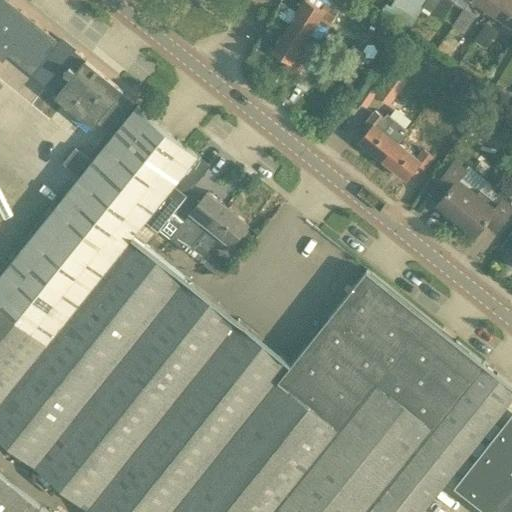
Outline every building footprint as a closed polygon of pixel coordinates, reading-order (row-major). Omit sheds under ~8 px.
[(83,119),(111,84),(6,0),(0,0),(0,59),(3,62),(8,55),(48,87),(47,87),(57,95),(56,96),(83,119)] [(356,0),(326,0),(321,8),(309,0),(304,0),(289,24),(309,37),(311,34),(320,40),(339,11),(337,10),(339,6),(376,30),(384,18),(356,0)] [(394,0),(387,13),(385,16),(387,18),(405,29),(407,30),(408,30),(424,6),(427,0),(394,0)] [(427,0),(424,6),(443,19),(453,3),(455,0),(427,0)] [(474,0),(482,5),(493,13),(501,0),(474,0)] [(511,0),(501,0),(493,13),(511,25),(511,0)] [(464,7),(452,25),(465,34),(477,15),(464,7)] [(485,47),(498,29),(487,21),(475,39),(485,47)] [(309,37),(289,24),(273,51),(289,61),(286,66),(299,74),(293,82),(306,91),(319,72),(306,63),(311,55),(301,49),(309,37)] [(367,74),(349,63),(343,74),(360,84),(367,74)] [(371,79),(356,100),(368,108),(376,96),(390,106),(408,79),(394,69),(382,87),(371,79)] [(111,84),(83,119),(93,127),(96,123),(110,134),(135,104),(111,84)] [(0,274),(0,401),(134,236),(137,232),(205,148),(143,97),(136,105),(0,274)] [(504,116),(482,102),(477,109),(500,123),(504,116)] [(365,123),(370,127),(359,141),(374,153),(373,155),(373,159),(376,161),(380,161),(382,158),(384,160),(398,143),(379,128),(387,118),(374,109),(365,123)] [(460,134),(442,123),(436,133),(454,143),(460,134)] [(416,158),(398,143),(384,160),(408,179),(419,165),(424,169),(434,157),(424,149),(416,158)] [(75,148),(63,164),(78,175),(90,159),(75,148)] [(437,203),(456,219),(478,192),(490,180),(472,164),(470,168),(455,157),(435,183),(445,192),(437,203)] [(148,221),(160,231),(174,215),(206,174),(194,164),(148,221)] [(192,212),(203,220),(181,248),(190,255),(228,208),(208,191),(192,212)] [(496,206),(478,192),(456,219),(476,234),(485,223),(496,232),(511,211),(511,205),(503,198),(496,206)] [(249,224),(228,208),(190,255),(222,280),(230,270),(207,252),(221,235),(232,244),(249,224)] [(420,511),(511,398),(511,388),(367,270),(178,511),(420,511)] [(49,511),(0,473),(0,511),(49,511)] [(511,511),(511,487),(492,511),(511,511)]
